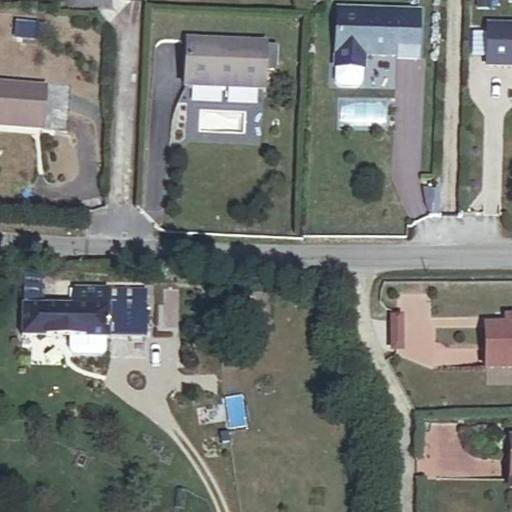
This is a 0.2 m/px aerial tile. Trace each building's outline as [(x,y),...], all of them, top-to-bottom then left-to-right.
[(490,9),(490,0),(477,0),(477,9),(490,9)] [(415,60),(418,14),(337,10),(335,67),(336,67),(335,82),(339,86),(356,88),(360,83),(361,68),(363,68),(364,56),(399,57),(398,60),(415,60)] [(511,26),(488,26),(487,66),(511,66),(511,26)] [(37,42),(38,28),(17,27),(16,41),(37,42)] [(263,90),(265,45),(187,41),(185,86),(263,90)] [(0,126),(41,130),(44,88),(0,84),(0,126)] [(438,213),(439,189),(430,189),(429,213),(438,213)] [(99,357),(103,353),(104,339),(145,340),(145,293),(72,292),(72,309),(43,308),(43,279),(22,279),(22,338),(68,339),(68,353),(72,356),(99,357)] [(511,368),(511,322),(505,323),(505,326),(485,326),(485,369),(511,368)] [(222,340),(243,340),(243,324),(222,325),(222,340)]
